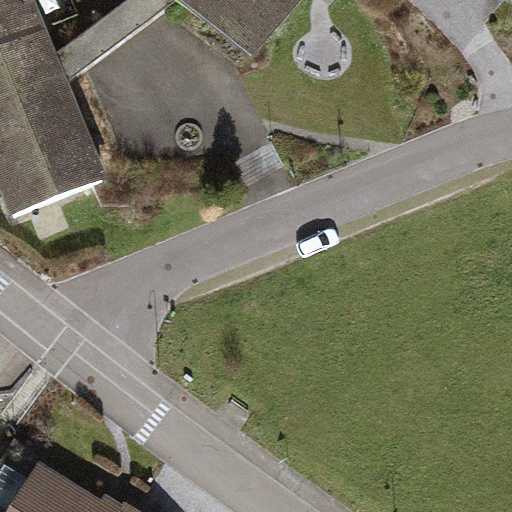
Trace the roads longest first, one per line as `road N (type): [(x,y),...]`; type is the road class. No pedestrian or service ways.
road 1 (residential): [(511,123),(208,243),(67,352)]
road 2 (residential): [(67,352),(284,511)]
